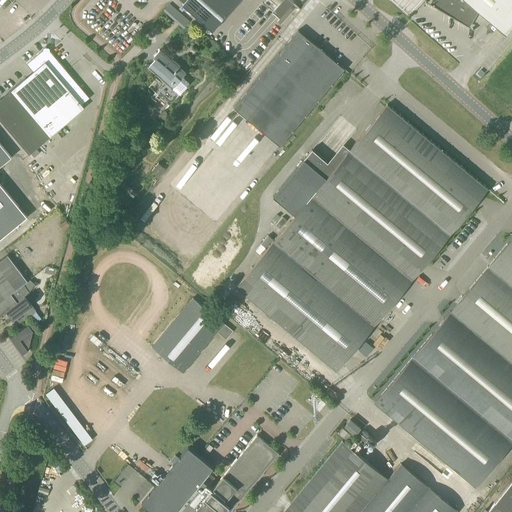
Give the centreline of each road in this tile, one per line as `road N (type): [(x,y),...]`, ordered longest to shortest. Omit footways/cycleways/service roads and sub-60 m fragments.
road 1 (residential): [(255,511),(511,206)]
road 2 (tertiary): [(511,142),(354,0)]
road 3 (residential): [(112,511),(15,381)]
